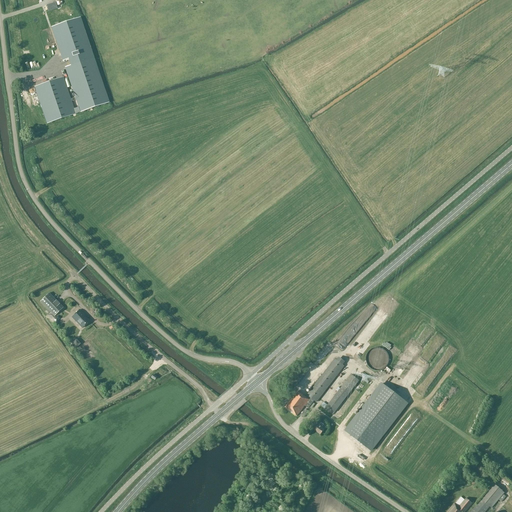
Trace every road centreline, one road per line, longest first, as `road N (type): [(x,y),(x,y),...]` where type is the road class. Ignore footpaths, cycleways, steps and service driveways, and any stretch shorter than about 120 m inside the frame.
road 1 (unclassified): [(250,375),(172,342),(40,208),(19,165),(0,18)]
road 2 (unclassified): [(250,375),(511,147)]
road 3 (primary): [(256,382),(511,164)]
road 4 (unclassified): [(100,511),(250,375)]
road 5 (unclassified): [(405,511),(287,428),(256,382)]
road 6 (primary): [(117,511),(256,382)]
road 7 (track): [(70,270),(19,213),(0,169)]
